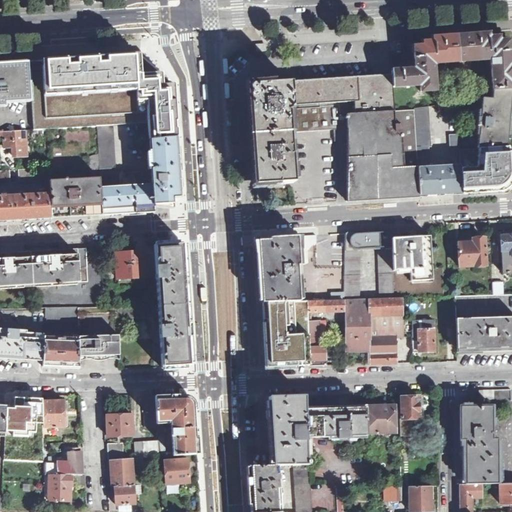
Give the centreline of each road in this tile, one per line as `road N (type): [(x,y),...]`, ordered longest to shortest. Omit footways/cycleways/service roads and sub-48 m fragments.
road 1 (residential): [(511,205),(203,225)]
road 2 (residential): [(214,384),(448,377)]
road 3 (residential): [(0,381),(214,384)]
road 4 (secondary): [(183,14),(203,225)]
road 5 (residential): [(203,225),(0,236)]
road 6 (secondary): [(0,26),(183,14)]
road 7 (secondary): [(203,225),(214,384)]
road 8 (residential): [(448,377),(449,511)]
road 9 (secondary): [(214,384),(224,511)]
road 10 (secondary): [(183,14),(213,20),(303,6)]
